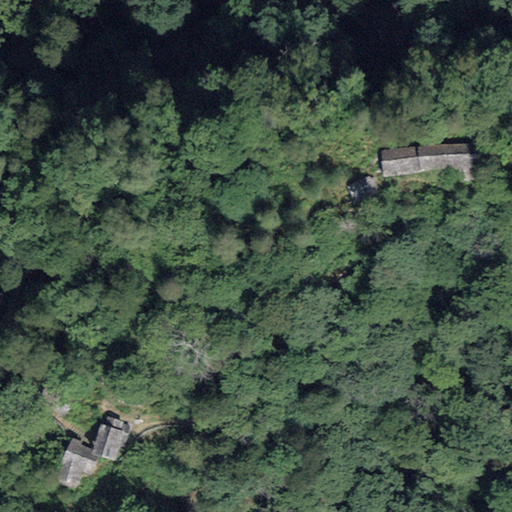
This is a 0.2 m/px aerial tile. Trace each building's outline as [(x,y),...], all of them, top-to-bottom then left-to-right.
[(467,142),(417,148),(420,172),(462,167),(469,166),(468,155),(467,142)] [(415,147),(380,150),(382,177),(417,174),(415,147)] [(479,154),(468,155),(469,166),(462,167),(464,181),(482,179),(479,154)] [(369,176),(345,185),(355,211),(379,202),(369,176)] [(75,401),(50,382),(39,397),(64,416),(75,401)] [(130,425),(106,418),(104,426),(100,425),(93,450),(91,455),(98,458),(114,462),(122,433),(127,434),(130,425)] [(82,442),(70,438),(52,482),(75,491),(82,473),(90,477),(98,458),(91,455),(93,450),(80,445),(82,442)]
